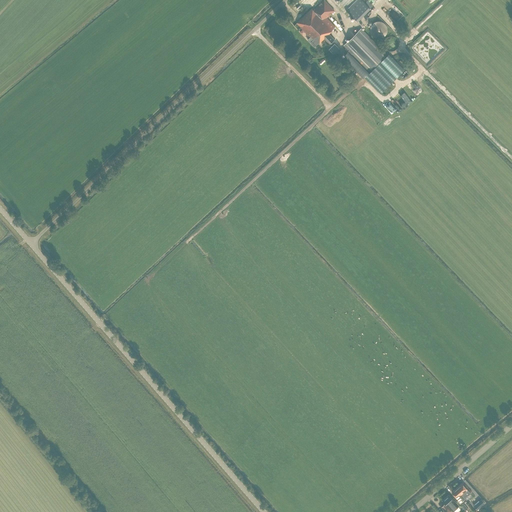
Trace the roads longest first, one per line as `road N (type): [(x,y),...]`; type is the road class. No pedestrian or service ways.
road 1 (unclassified): [(31,244),(289,0)]
road 2 (unclassified): [(263,511),(31,244)]
road 3 (unknown): [(256,31),(332,106),(359,82)]
road 4 (tertiary): [(410,511),(511,425)]
